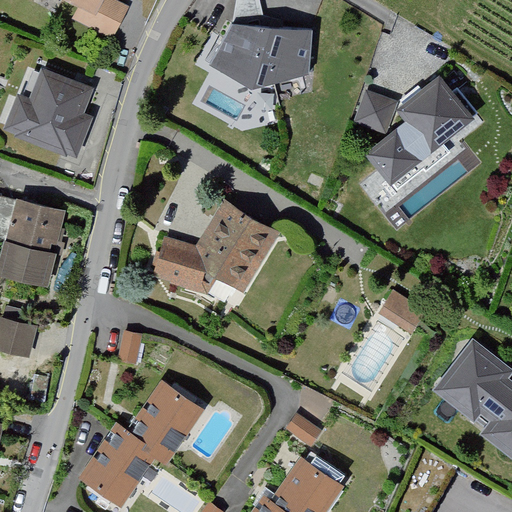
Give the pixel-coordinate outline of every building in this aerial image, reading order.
[(111,0),(54,0),(75,10),(68,24),(111,45),(124,19),(106,10),(111,0)] [(314,27),(233,25),(209,65),(253,91),(275,85),(309,76),(314,27)] [(95,87),(42,65),(29,97),(18,92),(3,128),(77,157),(94,114),(85,111),(95,87)] [(367,157),(392,188),(475,121),(439,76),(396,110),(407,125),(367,157)] [(397,105),(359,92),(348,124),(386,137),(396,110),(397,105)] [(0,273),(49,285),(68,209),(0,192),(0,240),(3,242),(0,253),(0,273)] [(272,235),(217,199),(188,246),(157,237),(143,276),(199,296),(209,284),(238,294),(272,235)] [(424,312),(390,290),(375,313),(409,335),(424,312)] [(0,312),(0,346),(24,356),(35,326),(0,312)] [(135,334),(116,331),(111,364),(130,367),(135,334)] [(511,370),(472,340),(434,391),(486,430),(481,436),(511,459),(511,370)] [(195,412),(155,382),(118,432),(110,426),(71,480),(111,510),(147,460),(155,465),(158,461),(195,412)] [(317,430),(293,414),(283,429),(307,445),(317,430)] [(329,511),(348,486),(308,457),(271,507),(264,501),(255,511),(329,511)]
